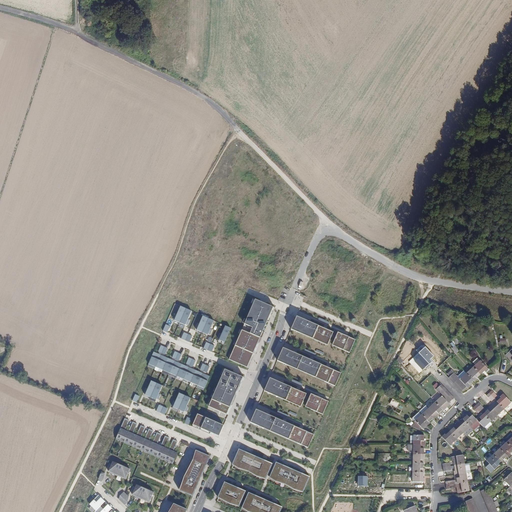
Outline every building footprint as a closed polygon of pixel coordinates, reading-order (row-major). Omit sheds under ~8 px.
[(103,0),(87,0),(86,8),(102,11),(103,0)] [(256,298),(230,359),(249,368),(275,307),(256,298)] [(176,319),(187,324),(194,311),(182,305),(176,319)] [(298,316),(292,329),(314,339),(320,325),(298,316)] [(204,317),(199,329),(211,333),(216,321),(204,317)] [(334,331),(320,325),(314,339),(328,345),(334,331)] [(227,326),(222,339),(228,341),(234,329),(227,326)] [(183,338),(192,342),(195,335),(186,331),(183,338)] [(339,332),(333,345),(350,353),(355,339),(339,332)] [(208,341),(205,348),(214,352),(217,344),(208,341)] [(170,348),(163,344),(160,351),(168,354),(170,348)] [(284,347),(278,361),(298,369),(304,355),(284,347)] [(212,376),(154,350),(147,364),(205,389),(212,376)] [(185,354),(176,350),(173,357),(182,360),(185,354)] [(322,363),(304,355),(298,369),(316,377),(322,363)] [(199,360),(191,356),(188,363),(196,366),(199,360)] [(475,366),(473,367),(480,375),(484,372),(485,372),(488,370),(480,361),(480,362),(475,366)] [(213,366),(206,363),(203,369),(210,372),(213,366)] [(334,369),(322,363),(316,377),(335,386),(341,372),(334,370),(334,369)] [(464,371),(474,381),(475,382),(477,379),(480,375),(473,367),(470,370),(468,368),(464,371)] [(226,368),(210,406),(228,414),(245,376),(226,368)] [(458,377),(459,379),(462,382),(464,384),(466,387),(468,388),(470,386),(470,385),(474,381),(464,371),(458,377)] [(146,394),(159,401),(167,384),(153,377),(146,394)] [(271,377),(265,391),(286,400),(292,386),(271,377)] [(307,393),(292,386),(286,400),(301,407),(307,393)] [(179,391),(172,408),(185,413),(192,397),(179,391)] [(312,393),(307,406),(324,414),(330,401),(312,393)] [(497,402),(504,410),(511,403),(504,394),(500,397),(501,398),(498,401),(497,402)] [(443,398),(442,397),(435,403),(442,410),(446,406),(447,407),(449,405),(448,403),(446,401),(443,398)] [(402,404),(396,400),(392,406),(399,410),(402,404)] [(490,407),(497,416),(504,410),(497,402),(493,405),(492,405),(490,407)] [(438,414),(442,410),(435,403),(428,409),(436,417),(439,415),(438,414)] [(159,404),(156,411),(165,415),(168,409),(159,404)] [(419,413),(421,415),(428,409),(426,406),(419,412),(419,413)] [(483,414),(490,422),(497,416),(490,407),(487,409),(487,410),(483,414)] [(257,409),(251,422),(271,431),(277,417),(257,409)] [(432,421),(431,420),(432,419),(433,420),(436,417),(428,409),(421,415),(430,423),(430,424),(432,421)] [(473,431),(480,425),(476,420),(469,412),(466,415),(467,416),(463,420),(473,431)] [(421,415),(419,413),(413,418),(416,422),(422,429),(426,425),(427,426),(430,423),(421,415)] [(197,414),(192,425),(219,436),(224,425),(197,414)] [(490,422),(483,414),(479,417),(476,420),(480,425),(483,428),(484,428),(486,431),(492,425),(490,422)] [(188,416),(185,423),(191,425),(193,418),(188,416)] [(295,425),(277,417),(271,431),(290,439),(295,425)] [(125,418),(116,439),(121,441),(122,438),(126,439),(125,442),(129,444),(130,441),(134,443),(133,446),(137,448),(138,444),(142,446),(141,449),(145,451),(146,448),(150,449),(149,453),(153,454),(154,451),(158,453),(157,456),(161,458),(163,455),(166,456),(165,460),(169,461),(171,458),(175,460),(179,452),(174,450),(178,441),(174,439),(170,448),(166,447),(170,437),(166,435),(162,445),(158,443),(162,434),(158,432),(154,441),(150,440),(154,430),(150,428),(146,438),(142,436),(146,427),(141,425),(137,435),(134,433),(138,423),(133,422),(129,431),(125,430),(130,420),(125,418)] [(467,437),(473,431),(463,420),(459,423),(458,422),(455,425),(463,433),(467,437)] [(422,429),(416,422),(410,427),(420,431),(422,429)] [(308,431),(295,425),(290,439),(308,447),(314,434),(307,432),(308,431)] [(456,440),(463,433),(455,425),(453,427),(453,428),(449,432),(456,440)] [(450,446),(456,440),(449,432),(445,435),(442,437),(450,446)] [(413,445),(425,445),(425,441),(424,441),(424,436),(414,435),(414,437),(413,445)] [(511,448),(507,442),(500,449),(507,456),(508,457),(511,454),(510,454),(511,451),(511,448)] [(413,454),(423,455),(424,449),(425,449),(425,445),(413,445),(413,454)] [(500,449),(493,455),(501,462),(501,463),(504,461),(503,460),(507,456),(500,449)] [(181,489),(182,490),(199,450),(196,450),(194,459),(185,476),(181,489)] [(194,495),(211,455),(199,450),(182,490),(194,495)] [(237,452),(232,463),(265,477),(271,463),(245,451),(243,455),(237,452)] [(413,464),(423,464),(425,464),(425,460),(423,460),(423,455),(413,454),(413,464)] [(465,464),(463,455),(452,457),(452,461),(453,461),(454,466),(465,464)] [(501,462),(493,455),(487,461),(489,464),(486,467),(491,473),(494,470),(497,467),(497,466),(501,462)] [(127,478),(131,468),(114,461),(110,471),(112,473),(113,472),(123,477),(127,478)] [(281,467),(274,464),(269,475),(303,490),(309,476),(282,464),(281,467)] [(413,473),(423,473),(424,473),(424,470),(423,469),(423,464),(413,464),(413,473)] [(466,473),(465,464),(454,466),(455,471),(454,471),(455,475),(466,473)] [(504,480),(510,486),(511,484),(511,473),(509,470),(503,476),(505,479),(504,480)] [(413,473),(412,482),(424,483),(424,478),(423,478),(423,473),(413,473)] [(466,473),(455,475),(455,479),(456,479),(457,480),(446,482),(446,486),(457,484),(468,482),(466,473)] [(368,486),(368,476),(359,476),(359,486),(368,486)] [(223,482),(218,495),(239,504),(244,491),(223,482)] [(457,493),(469,491),(468,482),(457,484),(453,485),(446,486),(447,489),(454,488),(454,487),(458,486),(458,489),(457,489),(457,493)] [(134,494),(136,496),(137,495),(147,500),(146,500),(151,501),(155,491),(138,484),(134,494)] [(121,495),(120,499),(126,505),(129,502),(130,496),(126,492),(125,491),(121,495)] [(247,493),(242,505),(257,511),(278,511),(281,507),(247,493)] [(90,504),(96,510),(105,501),(99,495),(90,504)] [(186,511),(188,508),(176,503),(172,511),(186,511)]
